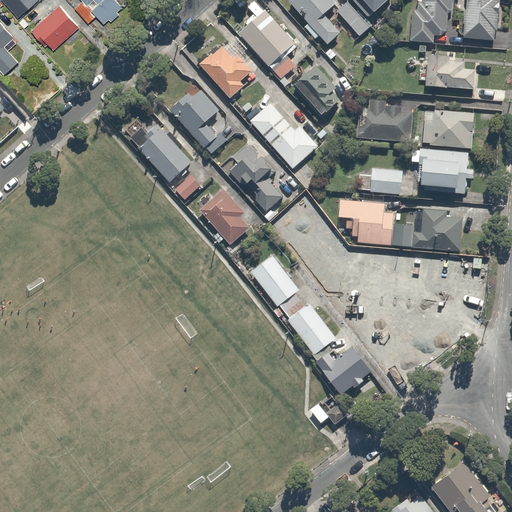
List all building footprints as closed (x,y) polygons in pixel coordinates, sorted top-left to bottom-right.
[(2,0),(16,15),(32,0),(2,0)] [(73,0),(70,3),(85,20),(96,11),(106,24),(130,4),(126,0),(73,0)] [(320,11),(330,2),(332,0),(286,0),(327,43),(339,32),(320,11)] [(367,16),(352,0),(344,0),(339,4),(335,8),(361,36),(374,24),(367,16)] [(352,0),(367,16),(383,0),(352,0)] [(452,19),(453,0),(419,0),(419,1),(411,0),(408,39),(436,42),(436,35),(451,37),(452,19)] [(498,0),(453,0),(452,19),(463,20),(461,37),(495,40),(498,0)] [(79,23),(59,2),(32,27),(51,48),(79,23)] [(297,41),(262,5),(236,31),(280,76),(295,61),(286,52),(297,41)] [(2,11),(0,12),(0,68),(4,73),(19,61),(12,53),(20,46),(12,36),(19,31),(2,11)] [(233,30),(198,60),(230,98),(260,74),(241,52),(247,47),(233,30)] [(450,51),(427,50),(424,87),(472,90),(474,61),(449,59),(450,51)] [(335,72),(319,56),(292,84),(321,112),(339,94),(326,81),(335,72)] [(392,63),(372,59),(368,82),(388,85),(392,63)] [(187,90),(169,105),(210,153),(224,140),(206,118),(218,108),(200,86),(191,94),(187,90)] [(356,113),(354,134),(412,141),(416,100),(368,95),(366,114),(356,113)] [(271,100),(248,121),(290,167),(317,142),(300,124),(296,128),(271,100)] [(424,106),(420,144),(472,149),(476,111),(424,106)] [(185,167),(193,160),(155,116),(128,138),(180,199),(199,183),(185,167)] [(293,185),(253,138),(224,162),(263,210),(293,185)] [(420,144),(410,143),(408,159),(421,160),(418,187),(468,192),(472,149),(420,144)] [(358,170),(356,187),(403,192),(405,170),(369,166),(369,171),(358,170)] [(227,182),(199,207),(234,247),(263,222),(227,182)] [(385,201),(339,196),(337,211),(343,211),(342,227),(349,228),(348,240),(410,245),(412,227),(412,222),(394,220),(394,211),(385,210),(385,201)] [(412,227),(410,245),(460,250),(463,211),(422,207),(420,228),(412,227)] [(344,244),(329,254),(347,281),(362,270),(344,244)] [(277,251),(252,270),(277,304),(279,302),(302,285),(277,251)] [(384,275),(376,281),(389,298),(392,303),(399,298),(411,289),(388,258),(377,265),(384,275)] [(399,298),(424,331),(430,340),(447,327),(439,317),(453,307),(436,285),(439,272),(423,268),(420,281),(411,289),(399,298)] [(279,302),(314,353),(335,338),(305,296),(312,291),(307,283),(279,302)] [(424,331),(399,298),(392,303),(389,298),(351,326),(383,370),(396,360),(392,355),(424,331)] [(314,353),(313,354),(339,392),(371,370),(344,332),(336,338),(335,338),(314,353)] [(327,414),(335,425),(348,415),(339,404),(327,414)] [(321,424),(329,418),(319,405),(311,410),(321,424)] [(507,511),(464,460),(431,487),(452,511),(507,511)] [(433,511),(416,486),(386,506),(390,511),(433,511)] [(356,511),(348,501),(333,511),(380,511),(377,507),(371,511),(356,511)]
